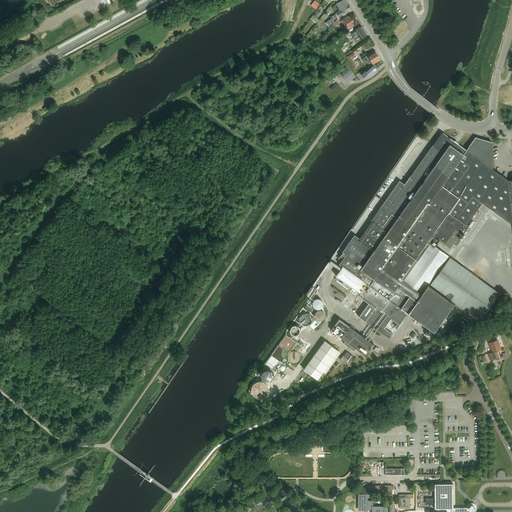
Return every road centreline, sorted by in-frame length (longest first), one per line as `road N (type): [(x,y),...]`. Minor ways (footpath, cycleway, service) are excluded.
road 1 (track): [(306,0),(287,37),(96,149),(100,157),(0,281)]
road 2 (track): [(0,267),(129,358),(90,417),(54,417),(42,426)]
road 3 (track): [(100,157),(192,229),(112,346)]
road 4 (secondary): [(492,128),(456,123),(408,91),(352,0)]
road 5 (tertiary): [(511,454),(467,360),(482,333),(511,322)]
